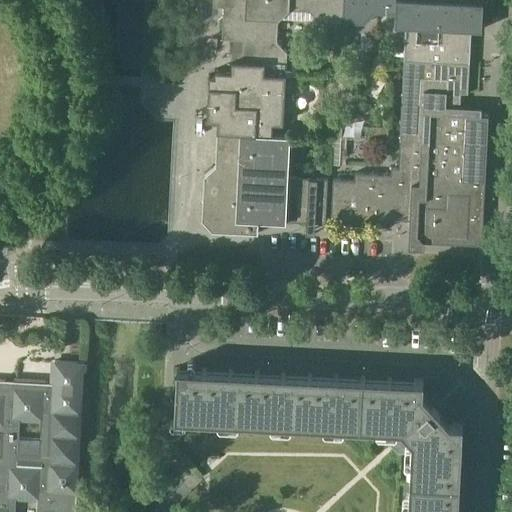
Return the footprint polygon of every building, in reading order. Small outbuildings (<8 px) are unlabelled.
[(213,0),(214,6),(224,6),(224,16),(223,39),(233,39),(232,60),(248,60),(248,66),(261,67),(261,71),(287,72),(288,52),(278,41),(279,20),(290,10),(310,11),(320,22),(343,23),(344,0),(213,0)] [(344,0),(343,23),(365,24),(376,14),(385,15),(385,0),(344,0)] [(385,0),(385,15),(396,15),(395,26),(406,26),(404,60),(470,63),(470,60),(472,29),(482,30),(483,19),(494,20),(495,0),(385,0)] [(210,74),(208,118),(218,119),(218,124),(218,128),(218,130),(219,130),(271,132),(273,132),(273,131),(273,127),(273,122),(284,123),(287,72),(261,71),(261,67),(248,66),(248,60),(232,60),(231,70),(215,69),(215,71),(215,74),(210,74)] [(401,128),(401,139),(466,142),(468,115),(460,115),(461,93),(469,93),(470,65),(470,63),(404,60),(404,65),(404,68),(401,128)] [(333,179),(331,223),(390,226),(390,219),(415,220),(419,220),(419,234),(422,238),(425,242),(476,245),(483,239),(489,116),(468,115),(466,142),(401,139),(399,168),(392,168),(391,175),(356,173),(355,180),(333,179)] [(320,135),(320,136),(342,137),(343,137),(343,125),(342,125),(321,124),(321,128),(320,135)] [(367,126),(366,138),(367,138),(388,139),(389,127),(368,126),(367,126)] [(218,131),(216,166),(205,176),(203,220),(213,232),(258,234),(259,220),(287,221),(289,177),(291,135),(218,131)] [(289,177),(287,221),(326,223),(329,179),(289,177)] [(0,511),(75,511),(77,492),(78,463),(81,413),(83,363),(55,361),(54,382),(0,379),(0,511)] [(178,367),(175,417),(388,428),(388,440),(387,441),(391,446),(393,447),(437,407),(423,393),(424,379),(414,379),(414,380),(416,380),(416,385),(180,374),(181,367),(178,367)] [(437,407),(393,447),(395,449),(398,452),(400,453),(412,453),(408,511),(452,511),(457,431),(462,431),(462,433),(463,433),(463,423),(450,422),(437,407)]
